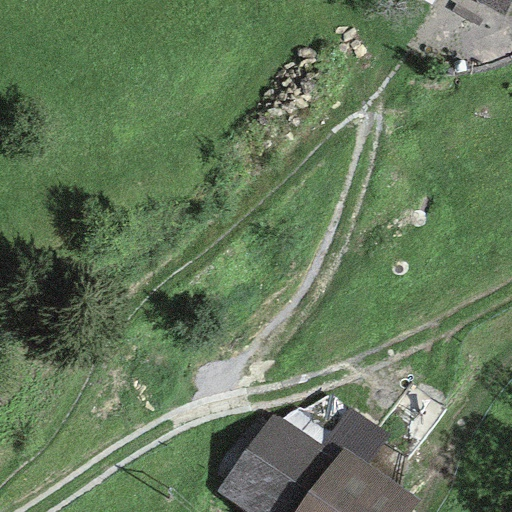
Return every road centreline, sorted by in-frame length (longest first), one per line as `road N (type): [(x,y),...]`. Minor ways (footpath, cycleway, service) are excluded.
road 1 (track): [(511,286),(336,373),(233,400),(319,280),(365,138),(381,45)]
road 2 (track): [(30,511),(164,425),(233,400)]
road 3 (track): [(511,376),(466,456),(511,434)]
